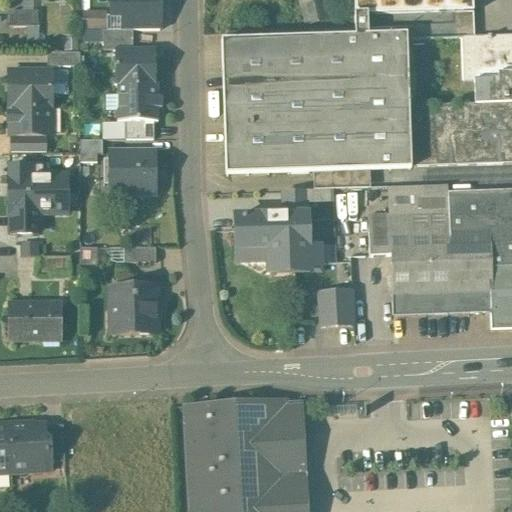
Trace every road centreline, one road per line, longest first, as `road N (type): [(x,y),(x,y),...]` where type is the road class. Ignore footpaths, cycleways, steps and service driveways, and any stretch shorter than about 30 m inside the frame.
road 1 (residential): [(207,374),(188,0)]
road 2 (residential): [(511,364),(207,374)]
road 3 (residential): [(207,374),(0,386)]
